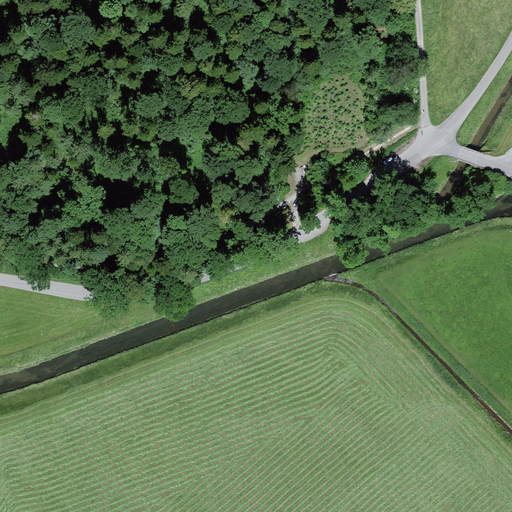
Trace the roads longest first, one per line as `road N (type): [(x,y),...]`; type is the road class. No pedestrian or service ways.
road 1 (track): [(511,173),(437,141),(312,224),(206,275),(156,288),(88,290),(0,279)]
road 2 (unclassified): [(437,141),(511,40)]
road 3 (track): [(415,0),(424,122)]
